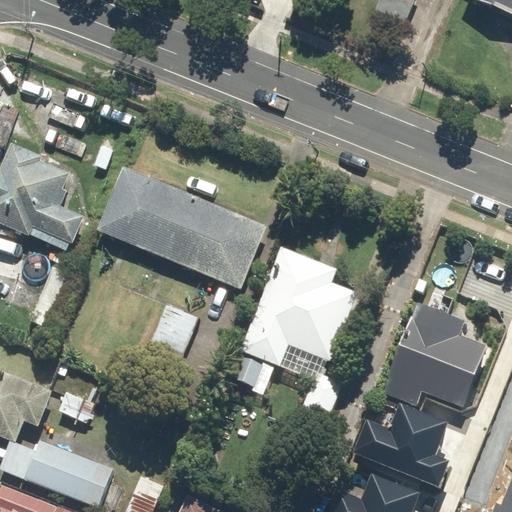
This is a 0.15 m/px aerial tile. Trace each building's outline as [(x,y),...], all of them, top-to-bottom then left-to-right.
[(384,0),(371,26),(396,39),(416,0),(384,0)] [(511,0),(469,0),(511,16),(511,0)] [(17,147),(4,174),(0,172),(0,227),(64,252),(77,218),(62,213),(79,178),(17,147)] [(260,229),(122,171),(97,231),(234,289),(260,229)] [(357,283),(284,256),(248,355),(320,381),(357,283)] [(77,275),(57,266),(31,326),(52,335),(77,275)] [(169,309),(154,348),(186,361),(201,322),(169,309)] [(412,315),(387,388),(461,414),(486,341),(412,315)] [(0,374),(0,435),(15,442),(37,390),(0,374)] [(83,404),(67,396),(58,415),(89,428),(105,393),(91,386),(83,404)] [(302,415),(324,425),(337,395),(316,386),(302,415)] [(369,417),(355,454),(444,487),(454,461),(440,455),(451,424),(406,408),(399,428),(369,417)] [(94,506),(108,471),(41,445),(28,480),(94,506)] [(156,511),(172,474),(148,464),(128,511),(156,511)] [(492,511),(506,478),(499,475),(487,470),(470,511),(492,511)] [(354,471),(339,511),(417,511),(423,496),(354,471)] [(0,511),(54,511),(56,511),(0,484),(0,511)] [(511,511),(511,485),(503,509),(497,506),(495,511),(511,511)] [(207,511),(188,503),(183,511),(207,511)]
